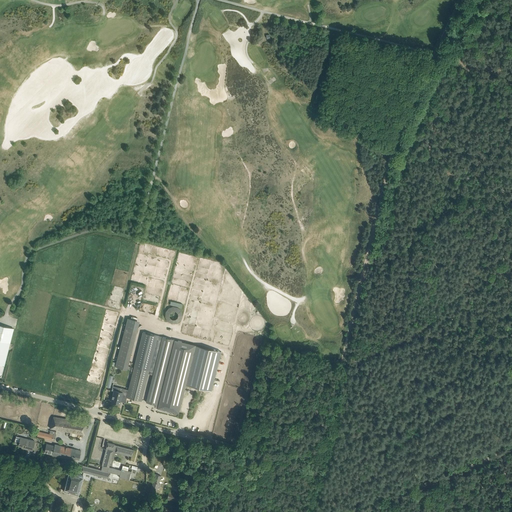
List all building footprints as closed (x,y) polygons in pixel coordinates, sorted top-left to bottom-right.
[(182,316),(181,311),(178,308),(173,306),(168,308),(165,312),(165,317),(167,321),(172,324),(176,323),(180,320),(182,316)] [(139,321),(127,318),(116,363),(115,367),(127,370),(139,321)] [(0,325),(0,340),(10,343),(13,328),(0,325)] [(127,397),(126,397),(141,401),(141,400),(148,374),(153,375),(146,402),(158,405),(157,408),(158,408),(177,413),(178,413),(186,384),(211,391),(221,351),(208,348),(196,345),(188,343),(163,337),(143,332),(134,366),(128,390),(127,397)] [(4,366),(10,343),(0,340),(0,376),(1,377),(4,366)] [(127,397),(128,390),(120,388),(119,391),(114,390),(111,401),(120,403),(122,395),(127,397)] [(50,426),(50,428),(56,429),(56,425),(61,426),(61,430),(84,435),(87,422),(53,416),(50,426)] [(53,435),(49,434),(38,431),(38,433),(37,436),(52,440),(52,438),(53,435)] [(20,438),(18,445),(24,447),(23,448),(32,450),(34,441),(26,438),(26,440),(20,438)] [(65,488),(64,491),(78,495),(79,492),(83,475),(84,472),(108,478),(110,474),(109,473),(109,472),(120,475),(119,477),(129,480),(131,471),(128,470),(129,466),(122,465),(121,469),(121,470),(109,467),(113,451),(132,456),(133,451),(133,449),(114,444),(115,444),(107,442),(106,447),(101,465),(102,465),(101,470),(82,465),(82,466),(72,464),(70,472),(69,471),(65,488)] [(52,454),(69,459),(69,457),(79,459),(81,451),(55,444),(54,444),(53,445),(46,443),(44,452),(52,454)] [(155,475),(151,489),(149,494),(155,496),(157,491),(161,476),(155,475)] [(178,502),(180,495),(169,491),(167,499),(178,502)]
